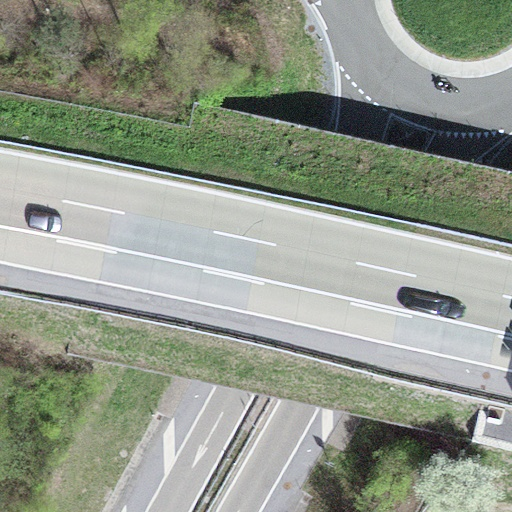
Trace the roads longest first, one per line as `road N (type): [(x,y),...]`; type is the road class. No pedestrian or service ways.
road 1 (motorway): [(0,192),(511,300)]
road 2 (motorway): [(374,60),(364,139),(165,511)]
road 3 (motorway): [(243,511),(480,103)]
